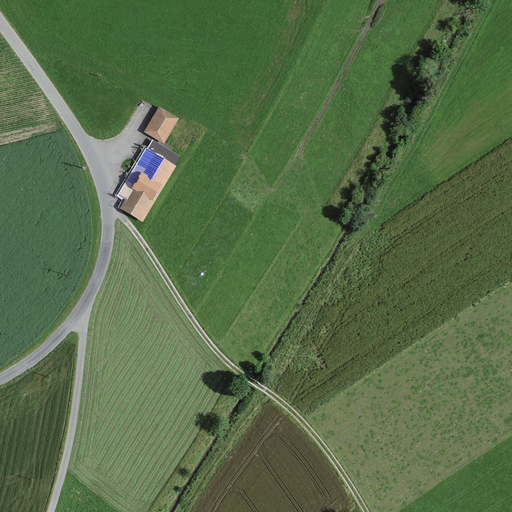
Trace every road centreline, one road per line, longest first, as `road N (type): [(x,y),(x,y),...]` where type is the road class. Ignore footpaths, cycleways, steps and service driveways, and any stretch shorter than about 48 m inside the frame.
road 1 (unclassified): [(0,21),(88,150),(108,226),(101,269),(76,316),(0,379)]
road 2 (track): [(107,204),(213,350),(339,465),(362,511)]
road 3 (track): [(86,300),(69,440),(50,511)]
